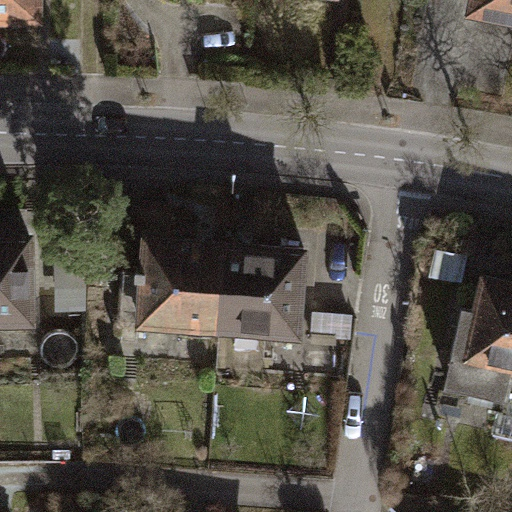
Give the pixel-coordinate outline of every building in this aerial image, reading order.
[(41,0),(0,0),(0,30),(42,31),(41,0)] [(341,0),(257,0),(257,3),(341,10),(341,0)] [(511,0),(466,0),(462,25),(511,32),(511,0)] [(34,240),(0,240),(0,334),(36,334),(34,240)] [(218,245),(137,241),(135,273),(121,273),(118,331),(213,336),(218,245)] [(299,249),(218,245),(213,336),(294,340),(299,249)] [(511,286),(476,279),(468,312),(455,309),(437,392),(498,405),(504,379),(511,380),(511,286)] [(352,319),(313,319),(313,342),(352,343),(352,319)]
